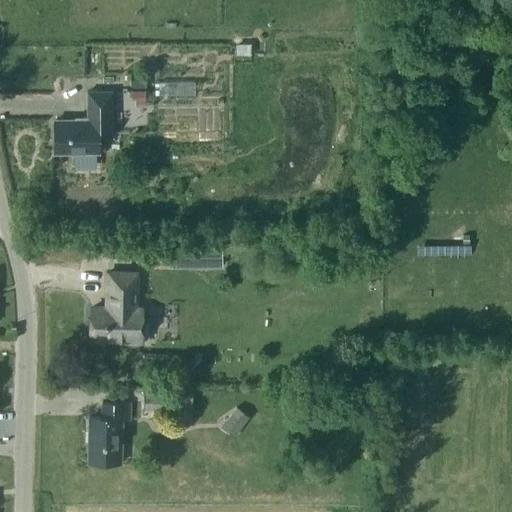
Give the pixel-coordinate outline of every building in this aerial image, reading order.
[(339,78),(362,74),(360,60),(337,63),(339,78)] [(88,120),(54,119),(54,152),(75,152),(75,165),(95,165),(95,152),(98,152),(98,131),(111,131),(111,91),(88,91),(88,120)] [(107,307),(92,307),(91,340),(141,341),(142,308),(136,307),(136,273),(108,272),(107,307)] [(186,417),(198,417),(198,390),(186,389),(186,417)] [(176,409),(176,393),(156,392),(155,408),(176,409)] [(89,416),(88,461),(120,462),(121,419),(129,419),(129,402),(102,402),(102,416),(89,416)] [(237,431),(249,417),(236,407),(225,421),(237,431)]
